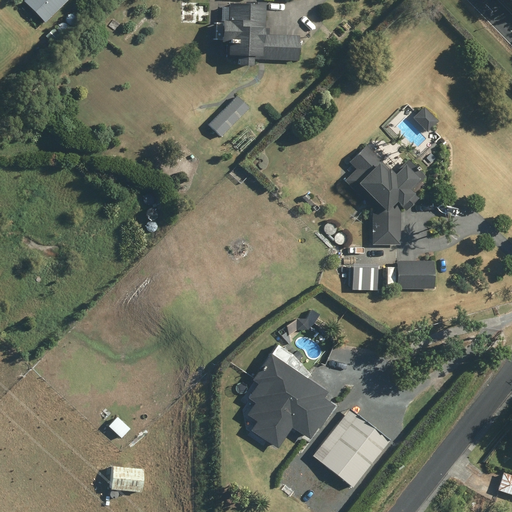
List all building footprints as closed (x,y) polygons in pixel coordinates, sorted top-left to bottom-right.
[(24,0),(24,1),(44,22),(66,0),(24,0)] [(251,64),(251,58),(297,59),(298,36),(263,35),(264,2),(245,1),(245,4),(230,3),(229,21),(222,21),(221,40),(227,40),(226,56),(238,57),(238,63),(251,64)] [(111,18),(104,26),(113,32),(119,24),(111,18)] [(54,29),(46,36),(54,45),(62,38),(54,29)] [(208,125),(219,136),(248,108),(236,97),(208,125)] [(421,108),(410,119),(425,134),(436,123),(421,108)] [(346,161),(352,168),(341,179),(369,207),(369,243),(397,243),(397,205),(401,209),(414,196),(407,189),(421,175),(404,158),(400,162),(399,161),(389,171),(363,144),(346,161)] [(393,287),(430,287),(430,260),(393,260),(393,287)] [(374,269),(349,269),(349,292),(374,292),(374,269)] [(305,320),(294,320),(284,327),(286,337),(294,331),(305,331),(305,320)] [(325,392),(270,355),(253,379),(258,383),(249,397),(256,402),(248,414),(258,421),(251,430),(277,447),(291,426),(307,437),(315,426),(317,428),(332,405),(321,398),(325,392)] [(348,409),(311,455),(349,485),(386,439),(348,409)] [(113,415),(104,425),(117,437),(126,427),(113,415)] [(139,468),(108,464),(106,487),(137,491),(139,468)] [(494,489),(511,494),(511,475),(500,471),(494,489)]
